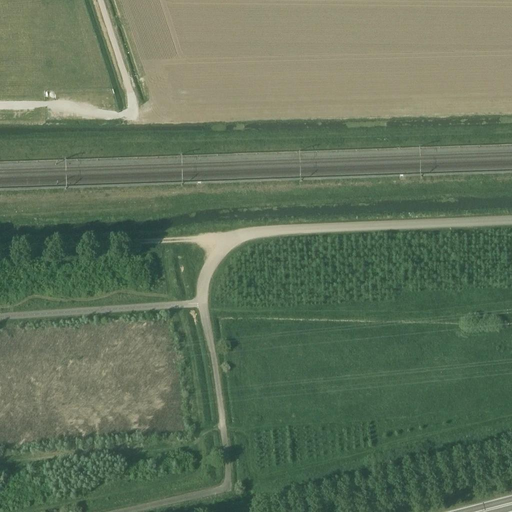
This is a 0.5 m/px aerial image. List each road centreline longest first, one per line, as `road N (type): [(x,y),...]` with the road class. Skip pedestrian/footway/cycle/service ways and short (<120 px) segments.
road 1 (unclassified): [(511,221),(256,233),(226,245),(211,261),(202,293),(227,480),(212,491),(121,511)]
road 2 (track): [(0,247),(165,240)]
road 3 (track): [(0,105),(149,114)]
road 4 (unclassified): [(136,114),(98,0)]
